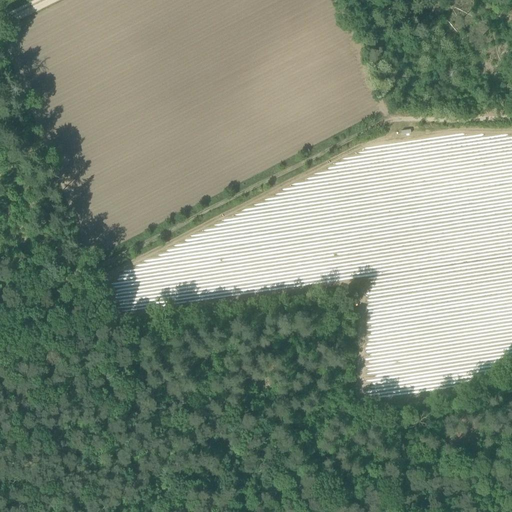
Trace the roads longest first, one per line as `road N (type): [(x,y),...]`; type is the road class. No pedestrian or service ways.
road 1 (track): [(0,314),(389,118)]
road 2 (track): [(389,118),(511,119)]
